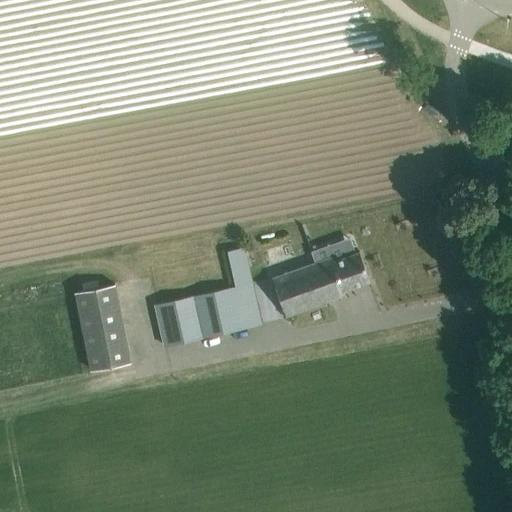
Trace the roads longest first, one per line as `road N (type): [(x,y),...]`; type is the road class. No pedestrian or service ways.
road 1 (unknown): [(511,292),(141,351)]
road 2 (unclassified): [(511,233),(463,125),(455,87),(457,39),(471,0)]
